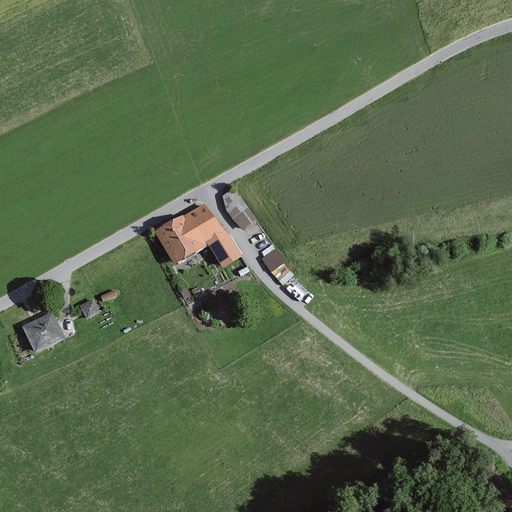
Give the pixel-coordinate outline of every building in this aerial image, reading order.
[(227,212),(244,232),(257,222),(235,191),(224,199),(227,212)] [(220,232),(204,206),(155,236),(175,268),(208,248),(221,269),(242,256),(225,228),(220,232)] [(279,285),(294,277),(278,249),(264,257),(279,285)] [(100,315),(94,302),(80,309),(87,322),(100,315)] [(66,341),(52,315),(23,330),(36,357),(66,341)]
